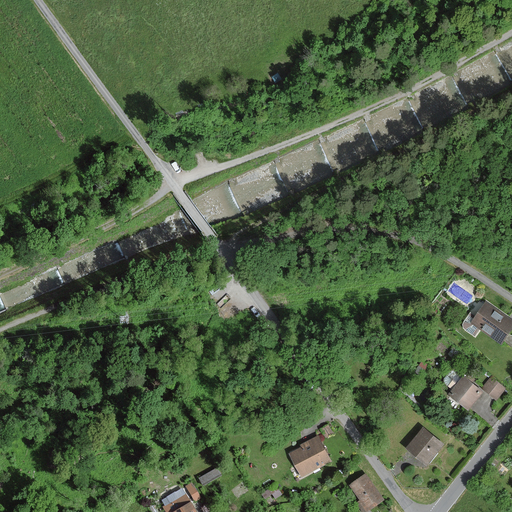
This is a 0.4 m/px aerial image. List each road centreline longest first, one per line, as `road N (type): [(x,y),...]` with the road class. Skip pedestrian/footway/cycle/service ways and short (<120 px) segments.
road 1 (track): [(0,275),(191,177),(361,113),(511,31)]
road 2 (unclassified): [(221,249),(411,511)]
road 3 (unclassified): [(511,299),(438,250),(401,236),(324,229),(221,249)]
road 4 (unclassified): [(215,240),(36,0)]
road 5 (track): [(221,249),(0,331)]
road 6 (tertiary): [(437,511),(511,417)]
